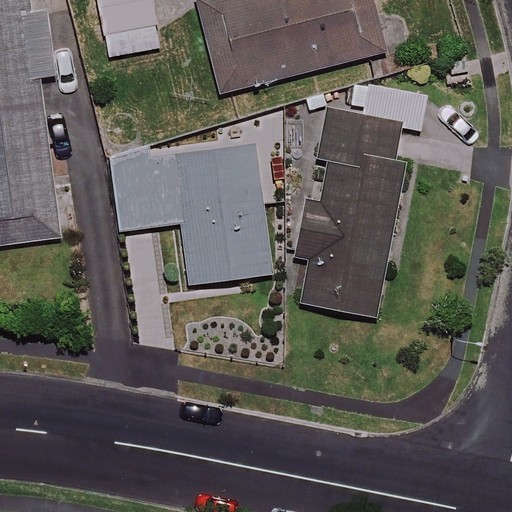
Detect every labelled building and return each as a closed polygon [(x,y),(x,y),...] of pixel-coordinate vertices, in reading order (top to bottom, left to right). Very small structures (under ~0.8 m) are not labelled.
[(53,78),(43,0),(0,0),(0,247),(57,240),(36,80),(53,78)] [(97,0),(108,61),(164,52),(155,0),(97,0)] [(383,53),(369,0),(191,0),(188,1),(213,97),(383,53)] [(425,97),(354,84),(348,117),(326,113),(292,305),(376,320),(403,166),(394,164),(400,131),(419,135),(425,97)] [(213,134),(215,152),(148,159),(147,150),(108,154),(116,233),(178,226),(184,285),(268,276),(261,204),(277,203),(287,114),(213,134)]
